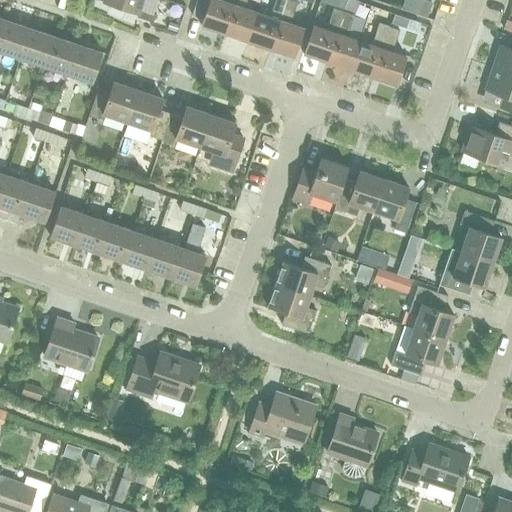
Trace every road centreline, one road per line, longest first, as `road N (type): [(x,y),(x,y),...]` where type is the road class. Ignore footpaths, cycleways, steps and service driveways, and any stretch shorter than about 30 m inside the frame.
road 1 (residential): [(511,350),(486,424),(228,332)]
road 2 (residential): [(308,96),(428,135),(475,0)]
road 3 (residential): [(228,332),(308,96)]
road 4 (residential): [(228,332),(0,257)]
road 5 (residential): [(146,44),(308,96)]
